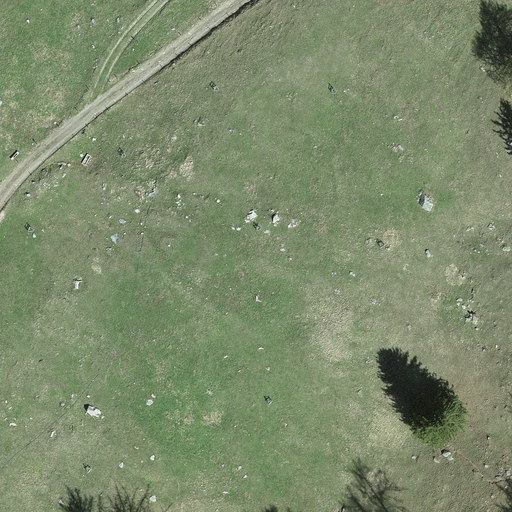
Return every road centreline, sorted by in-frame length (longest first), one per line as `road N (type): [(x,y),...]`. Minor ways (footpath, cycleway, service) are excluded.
road 1 (track): [(238,0),(98,103),(0,196)]
road 2 (track): [(158,0),(119,40),(92,98),(98,103)]
